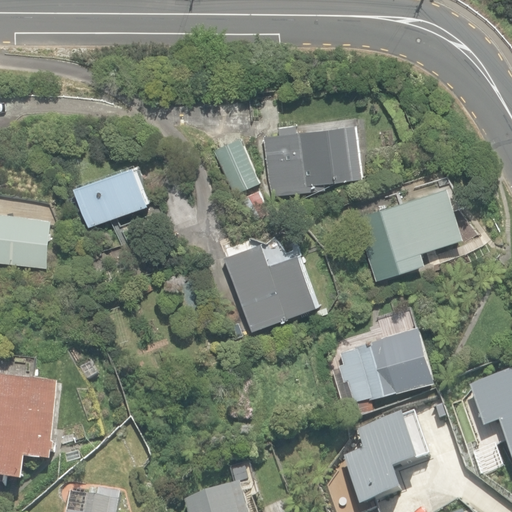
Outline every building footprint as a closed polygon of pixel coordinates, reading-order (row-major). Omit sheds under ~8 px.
[(265,136),(272,196),(326,190),(325,184),(364,179),(357,125),(298,132),(297,125),(280,127),(280,134),(265,136)] [(210,151),(231,197),(263,182),(242,137),(210,151)] [(78,187),(92,226),(154,204),(139,165),(78,187)] [(247,224),(268,217),(260,192),(239,199),(247,224)] [(407,197),(356,213),(370,257),(356,261),(362,282),(427,262),(407,197)] [(0,262),(47,268),(53,220),(0,213),(0,262)] [(227,256),(254,329),(321,305),(302,253),(271,265),(263,242),(227,256)] [(440,380),(424,322),(340,350),(344,363),(340,365),(345,380),(350,378),(362,412),(373,408),(370,398),(440,380)] [(511,376),(474,390),(487,430),(507,423),(511,437),(511,376)] [(0,483),(8,485),(8,480),(25,482),(27,458),(51,461),(52,453),(55,453),(56,446),(53,445),(60,385),(0,378),(0,483)] [(252,511),(245,485),(188,501),(190,511),(252,511)] [(119,511),(123,493),(101,489),(99,498),(73,493),(70,511),(119,511)]
